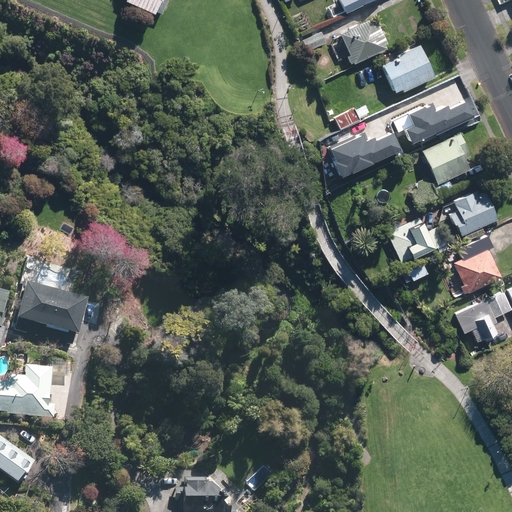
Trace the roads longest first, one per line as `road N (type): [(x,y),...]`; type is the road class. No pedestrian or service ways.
road 1 (motorway): [(39,0),(118,511)]
road 2 (motorway): [(63,511),(0,117)]
